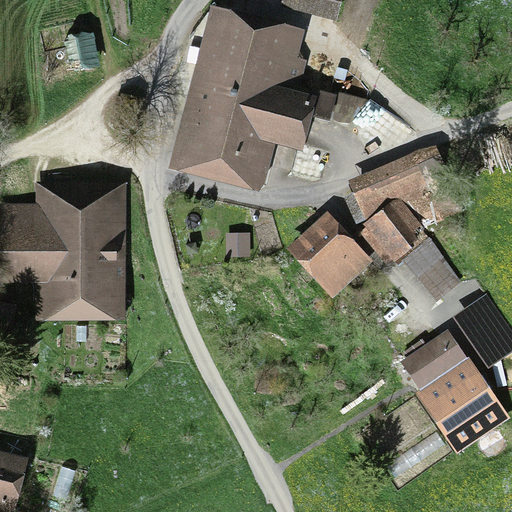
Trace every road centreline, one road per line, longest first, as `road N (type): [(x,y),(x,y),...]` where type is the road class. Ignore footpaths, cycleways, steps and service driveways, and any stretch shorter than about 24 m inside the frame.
road 1 (unclassified): [(284,511),(175,300),(156,227),(147,173),(162,61),(196,0)]
road 2 (track): [(147,173),(273,198),(511,107)]
road 3 (track): [(147,173),(59,149),(0,159)]
road 4 (track): [(59,149),(162,61)]
